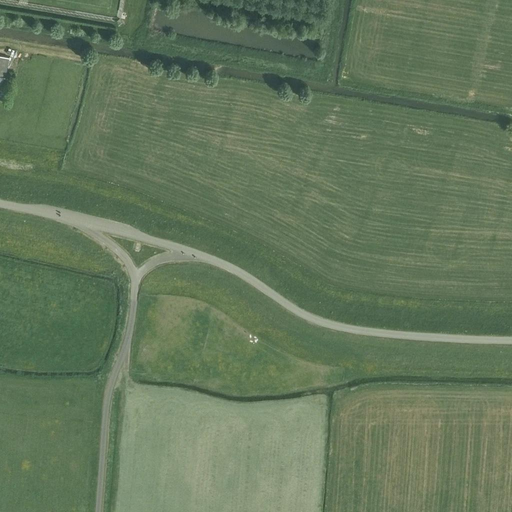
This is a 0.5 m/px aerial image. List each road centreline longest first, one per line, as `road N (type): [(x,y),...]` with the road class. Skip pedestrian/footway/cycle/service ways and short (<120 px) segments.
road 1 (unclassified): [(192,253),(325,324),(511,341)]
road 2 (unclassified): [(98,511),(108,392),(128,338),(135,280)]
